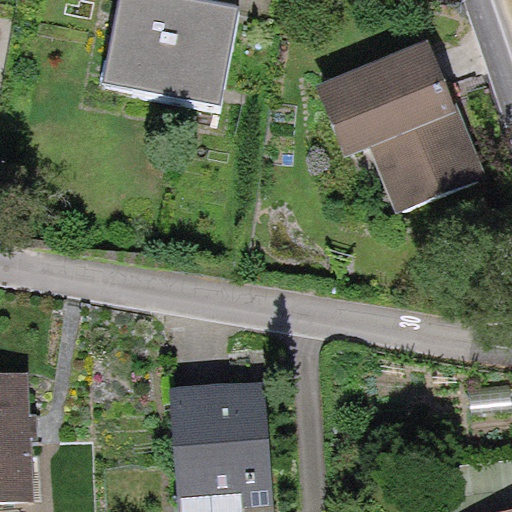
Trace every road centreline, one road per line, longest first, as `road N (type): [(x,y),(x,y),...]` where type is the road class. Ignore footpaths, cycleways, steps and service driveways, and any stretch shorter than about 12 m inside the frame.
road 1 (residential): [(304,317),(0,264)]
road 2 (residential): [(511,349),(304,317)]
road 3 (residential): [(318,511),(304,317)]
